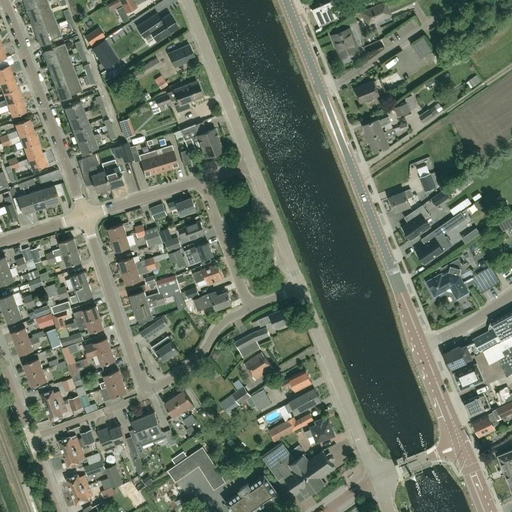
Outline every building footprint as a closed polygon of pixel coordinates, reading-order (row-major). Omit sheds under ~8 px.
[(31,19),(53,11),(48,0),(47,0),(27,7),(29,13),(27,14),(28,14),(29,14),(31,19)] [(115,0),(107,5),(110,11),(122,4),(122,5),(132,0),(115,0)] [(132,0),(122,5),(127,13),(138,7),(137,4),(145,0),(132,0)] [(338,8),(346,5),(344,0),(325,0),(312,6),(321,26),(342,16),(338,8)] [(368,26),(391,15),(385,2),(364,12),(362,12),(364,16),(368,26)] [(66,20),(71,18),(68,9),(63,11),(66,20)] [(36,31),(57,23),(53,11),(31,19),(33,25),(32,25),(32,26),(34,25),(36,31)] [(138,27),(144,36),(151,31),(156,39),(177,26),(169,14),(160,20),(157,14),(138,27)] [(71,18),(66,20),(70,29),(75,27),(71,18)] [(57,23),(36,31),(38,36),(36,37),(36,38),(38,37),(41,44),(49,41),(49,40),(61,35),(57,23)] [(86,37),(91,44),(103,35),(99,28),(86,37)] [(341,57),(358,51),(349,28),(333,34),(338,48),(337,48),(341,57)] [(421,58),(432,50),(423,37),(412,45),(421,58)] [(78,52),(83,50),(79,40),(75,42),(78,52)] [(101,74),(106,82),(124,71),(118,62),(104,40),(92,48),(101,62),(97,64),(101,74)] [(47,62),(69,54),(64,43),(50,48),(50,49),(43,52),(45,56),(43,57),(44,58),(45,57),(47,62)] [(175,67),(195,58),(189,44),(169,53),(175,67)] [(83,50),(78,52),(82,61),(87,59),(83,50)] [(52,74),(73,66),(69,54),(47,62),(49,68),(48,68),(48,69),(50,69),(52,74)] [(135,80),(161,65),(156,57),(130,73),(135,80)] [(391,68),(402,62),(400,57),(389,63),(391,68)] [(0,81),(13,76),(9,64),(0,67),(0,81)] [(87,75),(92,73),(88,64),(83,66),(87,75)] [(56,86),(77,78),(73,66),(52,74),(54,79),(52,80),(52,81),(54,80),(56,86)] [(92,73),(87,75),(90,84),(95,82),(92,73)] [(0,84),(3,93),(18,88),(13,76),(0,81),(0,84)] [(472,82),(475,87),(485,82),(483,77),(472,82)] [(77,78),(56,86),(58,91),(56,92),(57,93),(58,92),(61,99),(70,96),(69,94),(82,90),(77,78)] [(179,104),(204,94),(198,80),(173,89),(174,90),(168,92),(168,93),(154,98),(157,105),(170,100),(171,101),(177,99),(179,104)] [(372,100),(373,98),(373,97),(379,95),(376,87),(378,87),(375,80),(355,88),(356,90),(355,92),(356,95),(358,96),(360,102),(367,100),(367,101),(369,101),(372,100)] [(22,99),(18,88),(3,93),(6,99),(0,101),(0,107),(8,104),(22,99)] [(103,103),(100,95),(95,97),(98,105),(103,103)] [(397,116),(411,111),(410,109),(416,107),(412,95),(404,98),(406,103),(394,107),(397,116)] [(26,110),(22,99),(8,104),(12,115),(26,110)] [(68,117),(84,111),(79,99),(70,102),(71,104),(64,107),(68,117)] [(419,116),(423,122),(442,108),(438,102),(419,116)] [(98,105),(98,106),(102,115),(107,114),(103,103),(98,105)] [(73,129),(89,123),(84,111),(68,117),(73,129)] [(378,118),(363,125),(369,138),(384,132),(381,125),(391,121),(389,116),(379,120),(378,118)] [(19,135),(33,130),(29,118),(14,123),(19,135)] [(133,133),(127,118),(119,121),(125,136),(133,133)] [(107,130),(112,128),(109,119),(104,120),(107,130)] [(136,120),(131,121),(136,137),(141,135),(136,120)] [(401,131),(409,128),(407,122),(399,125),(401,131)] [(78,141),(99,133),(98,131),(93,134),(89,123),(73,129),(78,141)] [(195,148),(201,146),(219,139),(215,128),(198,134),(194,124),(180,130),(184,141),(191,138),(192,142),(195,148)] [(112,128),(107,130),(111,139),(115,137),(112,128)] [(389,146),(385,137),(396,132),(394,128),(384,132),(369,138),(374,152),(389,146)] [(23,146),(38,141),(33,130),(19,135),(21,141),(23,146)] [(99,133),(78,141),(82,154),(91,150),(91,148),(97,146),(95,139),(100,137),(99,133)] [(0,140),(1,142),(9,139),(7,134),(0,136),(0,140)] [(11,145),(21,141),(19,135),(9,139),(1,142),(3,148),(11,145)] [(201,146),(201,147),(203,152),(198,155),(200,160),(224,150),(219,139),(201,146)] [(28,158),(42,152),(38,141),(23,146),(28,158)] [(130,147),(128,142),(119,145),(122,156),(131,153),(132,153),(130,147)] [(162,153),(167,170),(179,166),(172,144),(160,148),(162,153)] [(131,153),(132,157),(138,155),(135,145),(130,147),(132,153),(131,153)] [(156,173),(167,170),(162,153),(158,154),(157,149),(149,151),(156,173)] [(185,165),(191,163),(186,150),(180,152),(185,165)] [(140,160),(145,176),(156,173),(149,151),(138,155),(132,157),(134,162),(140,160)] [(42,152),(28,158),(32,170),(46,164),(42,152)] [(110,187),(104,171),(98,173),(96,165),(98,164),(95,153),(77,160),(83,177),(91,175),(96,192),(110,187)] [(9,165),(17,162),(15,157),(7,160),(9,165)] [(102,163),(104,171),(110,187),(123,183),(118,166),(117,167),(115,159),(109,161),(102,163)] [(19,167),(17,162),(9,165),(11,170),(12,170),(19,167)] [(38,176),(41,183),(52,179),(50,172),(38,176)] [(425,191),(436,186),(430,173),(419,177),(425,191)] [(6,178),(0,181),(3,188),(9,186),(6,178)] [(25,180),(28,187),(35,184),(33,178),(25,180)] [(29,192),(28,187),(25,180),(18,183),(20,189),(23,188),(25,194),(17,196),(22,213),(35,209),(29,192)] [(42,189),(47,205),(59,202),(58,197),(64,195),(60,183),(54,185),(42,189)] [(35,209),(47,205),(42,189),(29,192),(35,209)] [(413,196),(410,189),(404,191),(389,197),(395,212),(410,206),(407,198),(413,196)] [(445,189),(430,198),(436,206),(450,196),(445,189)] [(6,205),(12,203),(9,195),(3,198),(6,205)] [(192,197),(184,200),(183,198),(168,203),(171,210),(178,207),(181,215),(196,209),(192,197)] [(12,203),(6,205),(4,205),(8,218),(16,215),(12,203)] [(155,219),(167,214),(163,203),(150,208),(155,219)] [(403,227),(404,228),(403,229),(408,236),(409,235),(411,239),(429,226),(424,219),(429,215),(422,205),(412,212),(416,218),(403,227)] [(449,220),(454,226),(465,218),(461,212),(449,220)] [(503,231),(511,226),(511,216),(511,215),(498,222),(503,231)] [(184,228),(178,230),(181,236),(186,235),(188,240),(199,236),(199,234),(205,232),(201,220),(183,227),(184,228)] [(112,239),(127,235),(123,223),(108,228),(112,239)] [(162,241),(157,225),(144,230),(146,235),(149,245),(162,241)] [(159,230),(163,241),(172,238),(168,227),(159,230)] [(442,240),(445,237),(438,227),(428,234),(432,240),(417,251),(417,252),(416,253),(421,260),(422,259),(425,263),(447,247),(442,240)] [(138,237),(146,235),(144,230),(144,229),(136,232),(138,237)] [(127,235),(112,239),(116,251),(131,246),(127,235)] [(64,254),(78,249),(74,237),(59,242),(61,247),(52,250),(53,251),(46,253),(48,259),(55,256),(64,254)] [(168,252),(180,247),(176,237),(164,242),(168,252)] [(208,242),(190,249),(185,251),(187,257),(193,255),(196,262),(202,259),(213,255),(208,242)] [(26,261),(33,259),(29,247),(22,250),(26,261)] [(35,262),(41,261),(37,248),(31,249),(35,262)] [(78,249),(64,254),(68,266),(82,261),(78,249)] [(172,263),(184,258),(180,249),(168,253),(172,263)] [(147,265),(158,261),(158,260),(166,258),(164,253),(145,259),(147,265)] [(0,271),(10,268),(5,255),(0,257),(0,271)] [(17,265),(25,262),(23,256),(15,259),(17,265)] [(55,256),(48,259),(49,264),(57,262),(55,256)] [(122,272),(143,266),(141,260),(135,262),(133,256),(119,260),(122,272)] [(147,265),(143,266),(122,272),(126,284),(141,279),(139,273),(149,270),(149,269),(160,266),(158,261),(147,265)] [(25,262),(17,265),(20,270),(27,267),(25,262)] [(222,279),(216,263),(202,269),(193,273),(196,282),(206,278),(208,284),(222,279)] [(468,292),(459,276),(461,269),(450,266),(448,273),(442,277),(441,274),(427,282),(432,290),(431,291),(432,291),(435,296),(439,293),(440,293),(446,289),(446,288),(450,289),(450,290),(453,291),(457,298),(468,292)] [(10,268),(0,271),(0,284),(0,285),(15,280),(10,268)] [(40,275),(38,269),(19,276),(21,282),(40,275)] [(75,288),(89,283),(84,271),(70,276),(75,288)] [(129,294),(133,306),(148,301),(164,296),(164,297),(174,294),(181,292),(176,275),(155,281),(149,283),(150,289),(157,287),(159,292),(154,294),(146,296),(144,289),(129,294)] [(149,283),(155,281),(153,275),(144,278),(146,284),(149,283)] [(30,290),(43,285),(40,277),(28,282),(30,290)] [(89,283),(75,288),(77,294),(70,296),(72,303),(93,295),(89,283)] [(59,293),(67,291),(65,285),(57,288),(59,293)] [(188,299),(199,294),(196,286),(184,290),(188,299)] [(217,295),(216,290),(194,299),(198,309),(214,303),(216,309),(232,303),(227,291),(217,295)] [(67,291),(59,293),(61,299),(69,296),(67,291)] [(186,306),(181,292),(174,294),(179,309),(186,306)] [(0,302),(3,310),(17,305),(12,293),(0,297),(0,302)] [(25,302),(33,299),(31,294),(23,297),(25,302)] [(148,301),(133,306),(138,318),(146,315),(152,313),(150,307),(166,301),(164,297),(164,296),(148,301)] [(33,299),(25,302),(27,308),(35,305),(33,299)] [(53,313),(71,307),(69,300),(51,306),(53,313)] [(96,304),(82,309),(82,310),(73,312),(76,321),(78,326),(84,324),(83,322),(86,321),(100,316),(96,304)] [(17,305),(3,310),(8,322),(22,317),(17,305)] [(36,317),(50,312),(47,305),(34,310),(36,317)] [(289,322),(284,309),(277,312),(276,311),(269,313),(270,315),(258,319),(261,326),(272,321),(275,327),(289,322)] [(65,327),(66,327),(66,325),(64,320),(63,318),(69,316),(67,310),(53,314),(56,323),(58,330),(65,327)] [(480,351),(511,334),(511,310),(491,321),(494,327),(473,339),(474,342),(460,348),(460,347),(443,354),(449,368),(466,361),(465,359),(473,356),(472,354),(474,353),(475,355),(480,353),(480,351)] [(51,313),(37,317),(40,327),(54,323),(51,313)] [(148,321),(146,315),(138,318),(139,324),(148,321)] [(79,330),(88,327),(90,332),(104,327),(100,316),(86,321),(83,322),(84,324),(78,326),(79,330)] [(145,340),(163,328),(162,327),(166,324),(162,317),(157,320),(158,321),(140,333),(145,340)] [(25,326),(11,332),(15,343),(29,338),(25,326)] [(68,336),(65,327),(58,330),(61,338),(60,339),(62,346),(83,339),(81,332),(68,336)] [(242,356),(260,347),(256,340),(269,335),(266,327),(253,332),(235,342),(242,356)] [(56,328),(51,330),(47,331),(53,348),(60,345),(61,345),(59,339),(60,338),(57,328),(56,328)] [(511,371),(511,334),(510,336),(483,351),(489,365),(498,359),(505,376),(511,371)] [(164,361),(179,350),(168,336),(152,347),(155,352),(157,351),(164,361)] [(29,338),(15,343),(19,355),(33,349),(31,344),(37,341),(40,340),(39,337),(34,339),(33,337),(29,338)] [(97,354),(111,348),(107,337),(85,345),(88,353),(85,354),(86,358),(89,357),(89,356),(97,353),(97,354)] [(75,362),(69,345),(62,348),(68,364),(68,365),(75,362)] [(111,348),(97,354),(102,365),(115,360),(111,348)] [(255,379),(272,367),(261,351),(244,363),(255,379)] [(27,375),(43,369),(38,358),(23,364),(27,375)] [(57,358),(48,362),(50,367),(56,364),(59,364),(58,363),(57,358)] [(68,364),(67,365),(71,375),(79,372),(78,368),(89,364),(87,358),(75,362),(68,365),(68,364)] [(56,364),(58,369),(67,366),(65,361),(58,363),(59,364),(56,364)] [(474,384),(483,380),(476,364),(454,374),(456,379),(455,379),(458,385),(459,385),(461,390),(470,386),(469,384),(473,383),(474,384)] [(43,369),(27,375),(31,386),(47,381),(43,369)] [(107,386),(123,380),(119,369),(103,375),(105,381),(100,383),(102,389),(107,386)] [(295,391),(312,382),(305,370),(291,377),(281,383),(283,388),(291,384),(295,391)] [(75,388),(75,387),(71,377),(61,381),(65,391),(75,388)] [(107,406),(123,400),(120,394),(127,392),(123,380),(107,386),(102,389),(100,389),(102,394),(107,406)] [(511,393),(511,381),(500,389),(497,381),(489,384),(496,399),(499,405),(506,402),(505,399),(511,393)] [(79,397),(86,394),(82,384),(75,387),(75,388),(79,397)] [(251,396),(243,386),(232,394),(239,404),(251,396)] [(309,406),(321,399),(315,388),(290,402),(285,405),(289,413),(294,410),(296,413),(299,412),(300,413),(309,408),(309,406)] [(45,407),(63,400),(59,390),(54,392),(53,389),(40,394),(45,407)] [(263,389),(251,396),(259,411),(272,404),(263,389)] [(174,396),(183,410),(193,403),(184,390),(174,396)] [(483,393),(463,402),(470,417),(490,408),(483,393)] [(511,393),(505,399),(506,402),(507,403),(496,408),(501,418),(511,412),(511,393)] [(86,394),(79,397),(82,406),(90,404),(86,394)] [(239,404),(232,394),(220,402),(227,413),(239,404)] [(73,411),(82,407),(78,396),(68,399),(73,411)] [(173,417),(183,410),(174,396),(164,403),(173,417)] [(63,400),(45,407),(51,420),(63,415),(61,413),(67,410),(63,400)] [(98,408),(96,403),(85,407),(87,412),(98,408)] [(284,408),(267,415),(269,420),(286,412),(284,408)] [(143,416),(153,441),(166,436),(170,444),(176,442),(171,429),(164,432),(161,430),(154,412),(143,416)] [(499,422),(493,412),(488,414),(472,422),(480,436),(495,429),(493,425),(499,422)] [(193,424),(197,420),(192,413),(187,416),(193,424)] [(274,441),(314,419),(310,413),(296,420),(294,416),(268,430),(274,441)] [(142,445),(153,441),(143,416),(132,421),(140,442),(134,444),(137,452),(138,452),(139,456),(140,456),(146,454),(142,445)] [(188,427),(193,424),(187,416),(183,419),(188,427)] [(324,422),(322,418),(316,420),(318,423),(311,426),(312,428),(305,431),(307,438),(315,435),(317,440),(319,440),(320,441),(325,439),(324,437),(334,434),(328,420),(324,422)] [(111,429),(119,451),(124,450),(122,445),(120,445),(119,442),(126,440),(121,425),(111,429)] [(119,451),(111,429),(110,426),(97,431),(105,450),(113,447),(114,450),(113,450),(115,456),(120,454),(119,452),(119,451)] [(194,431),(191,426),(185,429),(189,435),(194,431)] [(86,445),(95,442),(90,430),(81,433),(86,445)] [(63,453),(81,447),(77,437),(71,439),(70,436),(58,440),(61,447),(59,448),(61,453),(63,453)] [(289,451),(282,441),(261,456),(278,480),(283,476),(301,501),(324,484),(319,476),(334,466),(330,461),(333,459),(333,460),(334,459),(329,452),(328,453),(329,454),(326,455),(323,450),(308,461),(303,454),(295,460),(293,457),(303,450),(299,444),(289,451)] [(81,447),(63,453),(68,466),(80,462),(79,459),(84,457),(81,447)] [(192,470),(198,467),(210,459),(202,447),(185,459),(192,470)] [(511,488),(511,449),(498,455),(504,468),(502,469),(505,476),(506,475),(511,489),(511,488)] [(183,451),(179,454),(183,460),(187,457),(183,451)] [(89,464),(100,460),(97,452),(86,457),(89,464)] [(138,452),(137,452),(131,454),(139,474),(145,469),(140,456),(139,456),(138,452)] [(179,463),(187,474),(192,470),(185,459),(179,463)] [(214,464),(210,459),(198,467),(202,472),(214,464)] [(105,469),(105,468),(102,460),(84,466),(87,476),(105,469)] [(179,463),(173,467),(181,478),(187,474),(179,463)] [(105,468),(105,469),(112,487),(123,483),(116,464),(105,468)] [(202,472),(206,478),(218,470),(214,464),(202,472)] [(173,467),(167,471),(175,482),(181,478),(173,467)] [(222,476),(218,470),(206,478),(210,484),(222,476)] [(234,481),(242,476),(239,472),(231,477),(234,481)] [(71,491),(88,484),(84,474),(79,477),(78,473),(66,478),(71,491)] [(210,484),(214,490),(226,482),(222,476),(210,484)] [(253,511),(278,495),(265,476),(250,486),(248,484),(240,489),(241,492),(226,502),(232,511),(253,511)] [(86,497),(92,494),(88,484),(71,491),(76,504),(88,500),(86,497)] [(112,487),(111,486),(101,491),(104,498),(115,494),(112,487)] [(107,511),(102,502),(92,507),(94,511),(107,511)]
